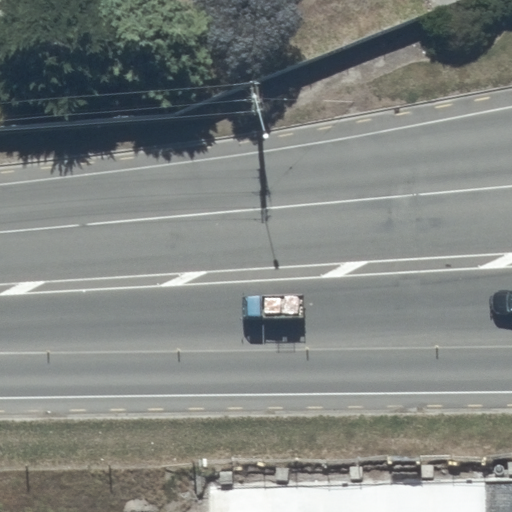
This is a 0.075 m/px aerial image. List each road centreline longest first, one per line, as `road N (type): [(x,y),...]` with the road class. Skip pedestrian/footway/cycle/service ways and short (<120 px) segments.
road 1 (trunk): [(0,233),(511,183)]
road 2 (trunk): [(511,303),(0,327)]
road 3 (trunk): [(511,366),(0,380)]
